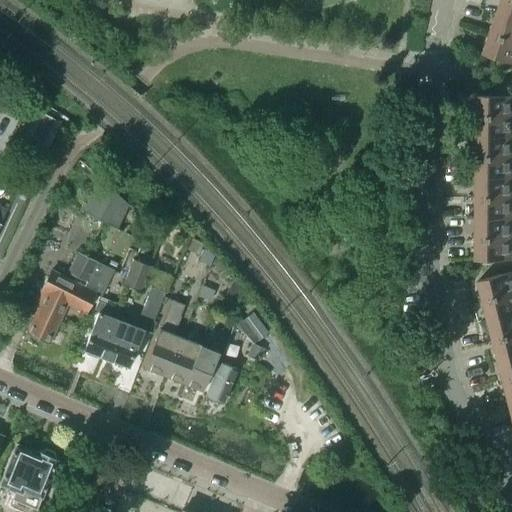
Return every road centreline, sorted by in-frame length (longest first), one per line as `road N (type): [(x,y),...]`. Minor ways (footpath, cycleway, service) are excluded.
road 1 (residential): [(509,474),(460,411),(444,369),(427,266),(426,72),(447,0)]
road 2 (residential): [(310,511),(0,380)]
road 3 (unknown): [(250,511),(294,423),(289,402),(253,368)]
